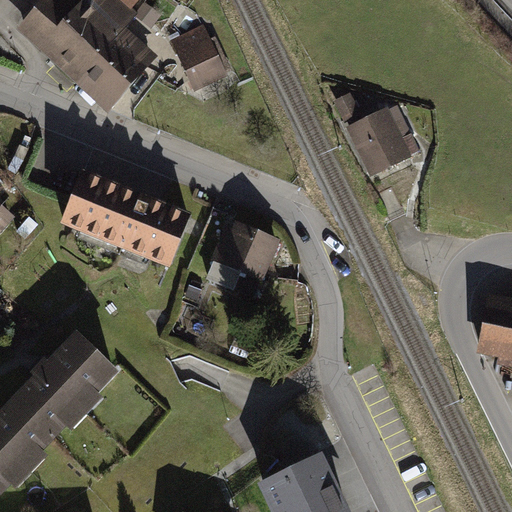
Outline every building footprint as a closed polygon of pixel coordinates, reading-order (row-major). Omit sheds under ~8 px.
[(74,0),(47,0),(20,32),(75,81),(120,29),(145,0),(79,0),(77,3),(74,0)] [(154,58),(120,29),(75,81),(108,110),(154,58)] [(206,32),(173,49),(194,92),(227,75),(206,32)] [(352,96),(334,103),(342,124),(360,117),(352,96)] [(390,113),(353,130),(376,183),(414,166),(390,113)] [(188,209),(81,169),(59,227),(166,267),(188,209)] [(392,193),(378,200),(389,226),(403,220),(392,193)] [(0,204),(0,226),(11,214),(0,204)] [(274,235),(226,220),(207,280),(256,295),(274,235)] [(511,309),(489,305),(480,348),(511,354),(511,309)] [(120,378),(73,333),(46,362),(41,357),(29,370),(33,374),(0,408),(0,434),(32,467),(120,378)] [(0,497),(32,467),(0,434),(0,497)] [(339,511),(318,465),(272,485),(284,511),(339,511)]
